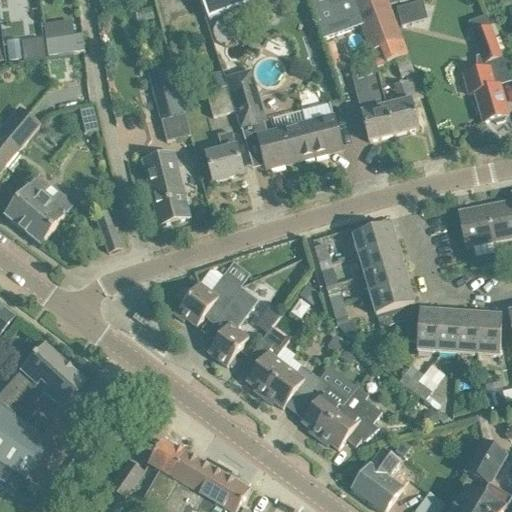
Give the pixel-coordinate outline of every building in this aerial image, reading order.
[(201,0),(210,22),(268,0),(201,0)] [(372,53),(382,50),(387,65),(395,62),(408,57),(388,4),(386,0),(310,0),(324,41),(363,27),(372,53)] [(417,4),(397,10),(402,28),(411,26),(417,4)] [(488,17),(469,24),(469,25),(471,24),(475,34),(492,28),(488,17)] [(483,67),(504,59),(493,28),(492,28),(475,34),(472,35),(483,67)] [(83,52),(80,36),(46,40),(49,57),(70,54),(83,52)] [(408,57),(395,62),(402,80),(414,76),(408,57)] [(488,69),(463,77),(469,96),(474,94),(484,125),(493,122),(497,126),(505,123),(506,118),(509,117),(500,87),(494,88),(488,69)] [(208,78),(212,93),(206,95),(214,121),(238,114),(227,80),(225,72),(208,78)] [(153,78),(154,82),(151,83),(168,144),(187,139),(192,137),(175,77),(172,78),(170,73),(153,78)] [(268,130),(261,107),(250,73),(227,80),(238,114),(245,138),(268,130)] [(388,109),(380,78),(356,91),(362,116),(369,144),(395,137),(388,109)] [(395,86),(400,106),(388,109),(395,137),(420,131),(413,103),(407,83),(395,86)] [(331,105),(302,112),(306,126),(259,138),(267,171),(343,152),(331,105)] [(0,168),(5,173),(18,157),(41,128),(21,112),(0,137),(0,168)] [(233,136),(219,139),(223,155),(208,159),(215,184),(244,176),(233,136)] [(174,155),(144,163),(160,228),(190,221),(174,155)] [(50,190),(37,180),(18,204),(6,219),(41,248),(38,251),(47,258),(70,229),(62,222),(73,208),(58,195),(53,202),(45,196),(50,190)] [(511,204),(496,208),(496,210),(488,212),(494,244),(511,240),(511,204)] [(480,211),(460,215),(467,249),(494,244),(488,212),(480,214),(480,211)] [(113,212),(96,218),(109,256),(123,251),(116,231),(119,230),(113,212)] [(397,247),(392,227),(353,238),(359,258),(397,247)] [(321,269),(331,266),(324,247),(314,250),(321,269)] [(403,267),(397,247),(359,258),(366,278),(403,267)] [(409,287),(403,267),(366,278),(372,299),(409,287)] [(328,289),(338,286),(334,272),(324,275),(328,289)] [(186,321),(198,330),(210,313),(220,321),(243,290),(225,276),(211,295),(200,286),(182,310),(180,308),(174,316),(184,324),(186,321)] [(338,286),(328,289),(333,306),(343,303),(338,286)] [(382,330),(406,323),(418,310),(415,306),(409,287),(404,288),(372,299),(382,330)] [(305,289),(295,312),(308,317),(318,295),(305,289)] [(228,370),(229,368),(232,369),(238,362),(235,360),(249,342),(237,333),(260,303),(243,290),(220,321),(229,327),(208,355),(228,370)] [(0,336),(13,320),(0,309),(0,336)] [(405,344),(418,344),(418,355),(438,356),(441,315),(420,314),(418,310),(406,323),(405,344)] [(346,312),(336,315),(340,330),(342,334),(346,338),(349,339),(351,339),(357,338),(353,326),(350,327),(346,312)] [(459,357),(462,317),(441,315),(438,356),(459,357)] [(480,359),(482,318),(462,317),(459,357),(480,359)] [(500,360),(503,319),(482,318),(480,359),(500,360)] [(259,368),(247,384),(256,391),(254,393),(264,401),(287,370),(277,362),(282,354),(290,343),(273,330),(262,346),(261,345),(249,361),(259,368)] [(30,361),(0,394),(0,411),(24,427),(36,410),(30,406),(39,393),(61,410),(85,384),(43,346),(30,361)] [(303,370),(298,377),(287,370),(264,401),(273,407),(275,405),(284,412),(296,395),(306,403),(320,383),(303,370)] [(413,395),(419,385),(408,375),(400,385),(413,395)] [(433,395),(438,387),(425,377),(419,385),(413,395),(425,404),(433,395)] [(314,409),(302,425),(311,432),(309,434),(319,442),(352,399),(351,399),(340,391),(337,395),(320,383),(306,403),(314,409)] [(358,390),(351,399),(352,399),(319,442),(328,449),(330,446),(339,453),(351,437),(361,444),(373,428),(382,416),(365,403),(368,398),(358,390)] [(511,403),(511,392),(495,397),(497,407),(506,405),(511,403)] [(497,407),(495,397),(472,402),(475,413),(497,407)] [(0,464),(0,465),(7,469),(24,480),(49,444),(24,427),(0,411),(0,464)] [(163,442),(149,467),(160,474),(144,501),(162,511),(163,511),(180,484),(174,480),(187,456),(163,442)] [(403,445),(396,455),(403,460),(410,450),(403,445)] [(508,460),(485,446),(467,476),(490,490),(508,460)] [(381,452),(363,477),(352,493),(377,511),(387,511),(403,491),(388,481),(400,466),(381,452)] [(238,511),(250,493),(187,456),(174,480),(180,484),(163,511),(238,511)] [(127,502),(145,476),(129,464),(111,491),(127,502)] [(504,511),(467,490),(454,511),(504,511)] [(413,511),(436,511),(443,503),(427,493),(413,511)] [(98,511),(116,511),(120,507),(105,496),(95,510),(98,511)]
